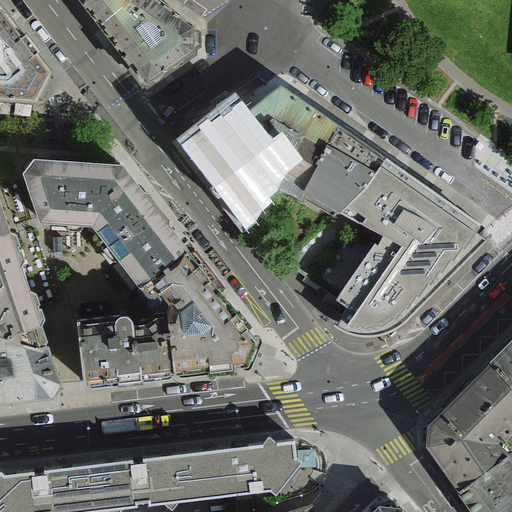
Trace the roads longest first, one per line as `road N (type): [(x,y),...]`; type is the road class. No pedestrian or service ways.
road 1 (secondary): [(0,435),(359,397)]
road 2 (residential): [(140,126),(359,397)]
road 3 (residential): [(511,199),(271,35)]
road 4 (secondary): [(359,397),(407,379),(511,279)]
road 5 (residential): [(271,35),(140,126)]
road 6 (residential): [(45,0),(140,126)]
